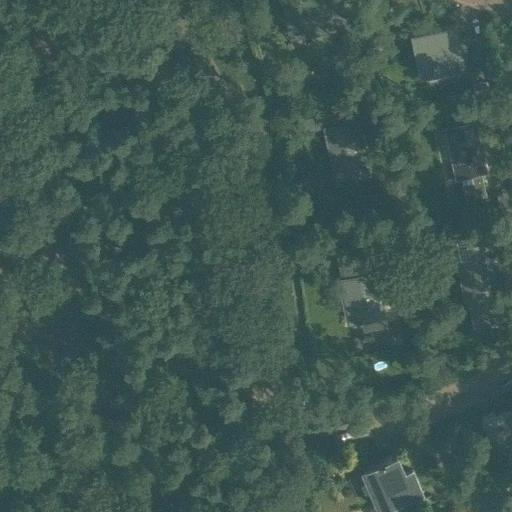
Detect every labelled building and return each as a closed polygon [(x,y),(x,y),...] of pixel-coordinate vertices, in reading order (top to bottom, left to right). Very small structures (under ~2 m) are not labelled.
[(347,26),(341,0),(311,0),(283,6),(285,13),(283,13),(284,18),(286,18),(289,32),(304,29),(305,34),(347,26)] [(455,25),(411,34),(419,75),(463,65),(461,52),(455,53),(453,41),(458,39),(455,25)] [(474,80),(476,94),(490,92),(488,78),(474,80)] [(341,109),(303,118),(306,130),(323,127),(332,166),(330,166),(331,171),(333,170),(334,178),(353,174),(352,171),(367,168),(368,171),(369,171),(358,118),(345,121),(345,119),(343,120),(341,109)] [(475,121),(445,127),(433,130),(436,145),(448,142),(456,178),(486,172),(486,171),(482,172),(477,148),(480,147),(475,121)] [(511,192),(497,195),(500,208),(511,205),(511,192)] [(480,312),(482,325),(505,320),(496,277),(500,276),(494,250),(495,250),(495,247),(491,248),(489,240),(469,245),(471,254),(462,255),(474,313),(480,312)] [(373,267),(368,268),(365,252),(339,258),(342,274),(339,275),(339,276),(344,275),(349,299),(344,300),(348,319),(356,317),(356,319),(361,318),(360,316),(383,312),(379,293),(381,293),(380,289),(378,289),(373,267)] [(511,404),(480,417),(495,454),(511,447),(511,404)] [(362,469),(379,508),(421,491),(412,468),(404,471),(397,455),(362,469)]
